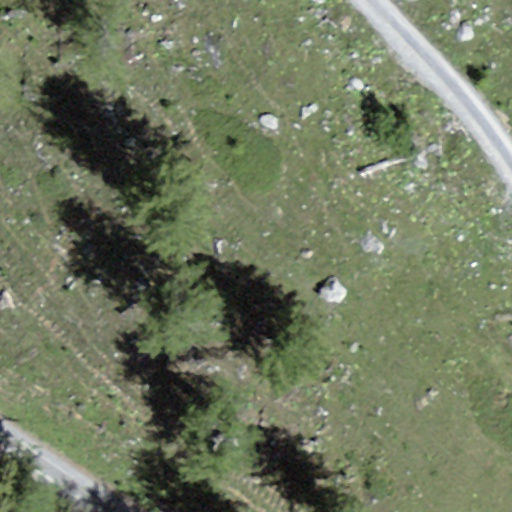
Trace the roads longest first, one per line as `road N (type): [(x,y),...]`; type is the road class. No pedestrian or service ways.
road 1 (track): [(511,178),(468,105),(368,0)]
road 2 (track): [(0,409),(108,511)]
